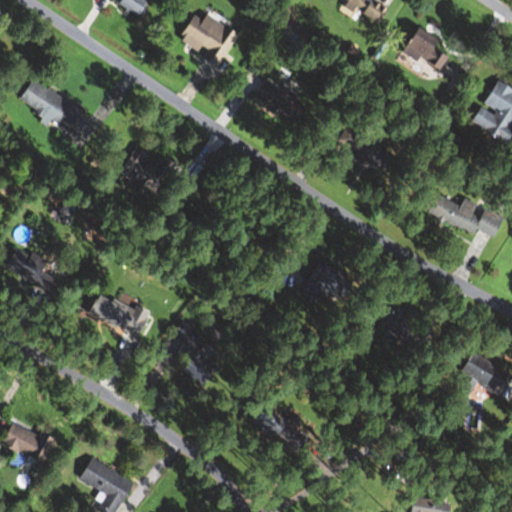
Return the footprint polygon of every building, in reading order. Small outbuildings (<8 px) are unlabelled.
[(108,0),(133,18),(145,1),(144,0),(108,0)] [(337,0),(342,3),(340,6),(372,27),(383,10),(368,0),(337,0)] [(211,68),(232,36),(200,14),(195,22),(186,16),(170,40),(211,68)] [(434,43),(410,28),(397,50),(434,73),(443,58),(430,50),(434,43)] [(76,109),(26,80),(13,103),(63,132),(76,109)] [(511,94),(493,81),(466,121),(498,143),(511,123),(511,94)] [(250,103),(290,122),(300,100),(260,82),(250,103)] [(376,151),(381,143),(348,123),(334,146),(378,173),(387,157),(376,151)] [(174,167),(160,155),(151,166),(131,149),(111,173),(146,201),(174,167)] [(500,218),(460,198),(456,207),(423,190),(413,209),(469,236),(472,229),(489,238),(500,218)] [(2,265),(29,283),(42,265),(14,246),(2,265)] [(320,307),(337,274),(312,262),(296,295),(320,307)] [(133,339),(144,316),(91,291),(81,314),(133,339)] [(404,322),(384,306),(369,325),(389,341),(404,322)] [(213,362),(196,351),(203,341),(177,323),(165,341),(173,346),(170,352),(180,358),(172,370),(197,387),(213,362)] [(399,341),(416,354),(428,340),(411,326),(399,341)] [(464,399),(471,386),(494,397),(505,375),(461,353),(450,373),(458,377),(451,392),(464,399)] [(298,425),(289,416),(281,424),(261,405),(247,420),(266,438),(276,428),(286,437),(298,425)] [(50,441),(5,424),(0,436),(0,450),(40,466),(50,441)] [(73,480),(103,496),(99,504),(113,511),(128,483),(84,460),(73,480)] [(444,511),(445,503),(408,498),(406,511),(444,511)]
